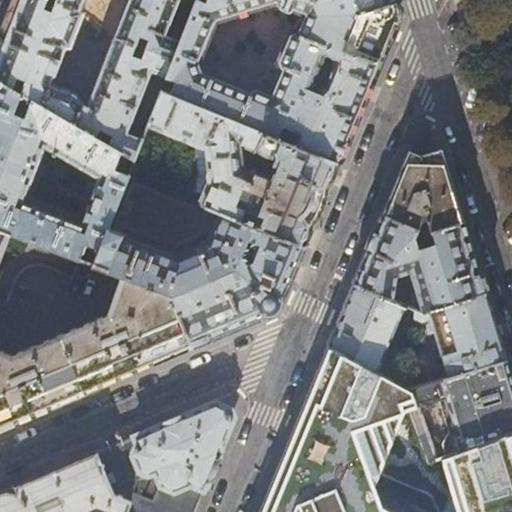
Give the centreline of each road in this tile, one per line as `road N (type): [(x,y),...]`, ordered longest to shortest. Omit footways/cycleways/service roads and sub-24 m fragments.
road 1 (residential): [(430,33),(290,348)]
road 2 (residential): [(0,462),(290,348)]
road 3 (residential): [(430,33),(511,300)]
road 4 (residential): [(290,348),(224,511)]
